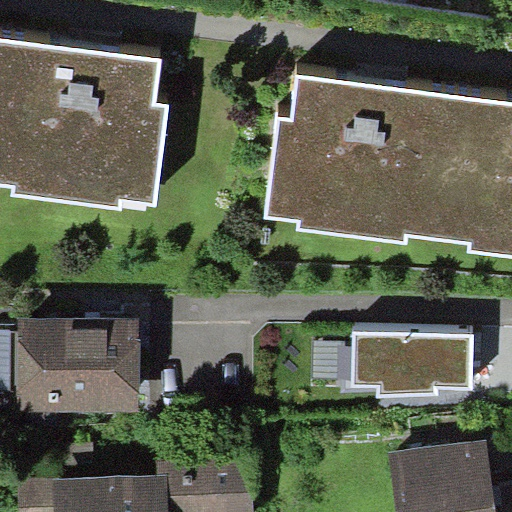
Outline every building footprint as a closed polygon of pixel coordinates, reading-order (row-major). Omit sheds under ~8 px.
[(164,58),(0,38),(0,182),(14,184),(13,196),(125,209),(126,200),(161,204),(173,102),(159,100),(164,58)] [(511,99),(298,74),(293,115),(279,113),(267,217),(299,221),(298,229),(412,243),(413,234),(469,241),(468,250),(511,254),(511,99)] [(140,317),(19,317),(19,331),(18,384),(19,413),(140,413),(140,317)] [(10,384),(11,331),(0,330),(0,388),(11,388),(10,384)] [(18,384),(19,331),(11,331),(10,384),(18,384)] [(474,334),(354,332),(354,386),(378,387),(378,395),(438,394),(438,387),(473,388),(474,334)] [(495,511),(487,439),(390,452),(397,511),(495,511)] [(156,472),(18,478),(19,511),(253,511),(251,454),(156,458),(156,472)]
